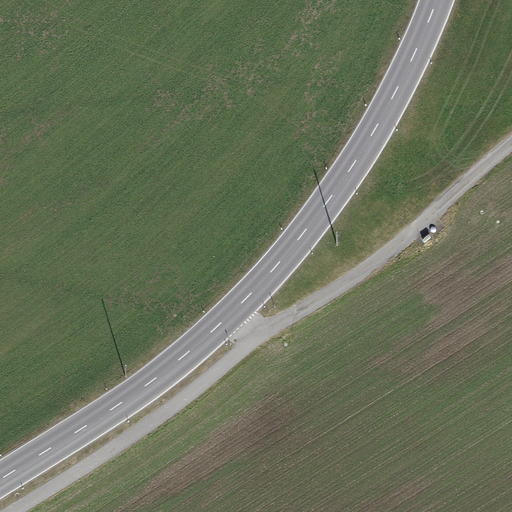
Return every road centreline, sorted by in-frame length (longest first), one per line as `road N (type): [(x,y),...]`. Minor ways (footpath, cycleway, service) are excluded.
road 1 (secondary): [(0,479),(191,351),(268,273),(374,132),(437,0)]
road 2 (track): [(511,142),(396,246),(263,332)]
